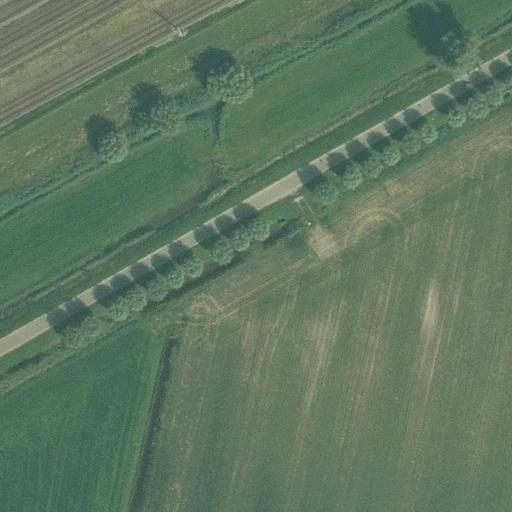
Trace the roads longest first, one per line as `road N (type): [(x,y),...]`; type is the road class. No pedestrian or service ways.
road 1 (unclassified): [(0,350),(511,60)]
road 2 (track): [(288,186),(359,297)]
